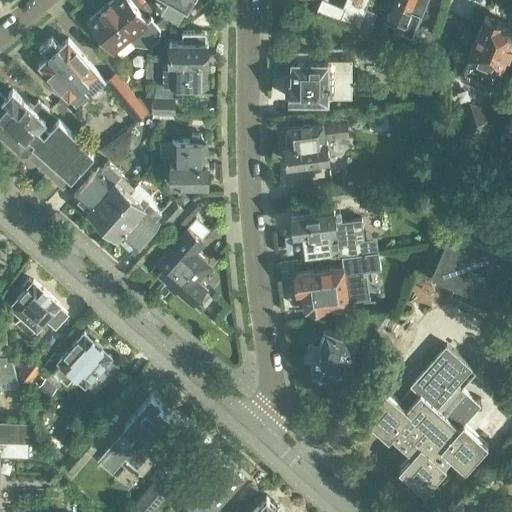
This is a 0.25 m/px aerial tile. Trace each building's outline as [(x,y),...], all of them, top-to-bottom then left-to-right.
[(149,19),(146,21),(128,0),(115,0),(90,21),(114,51),(127,41),(130,38),(135,45),(150,46),(158,40),(158,31),(154,25),(149,19)] [(167,0),(162,10),(179,19),(186,6),(186,7),(187,8),(188,6),(191,0),(167,0)] [(347,0),(346,3),(339,20),(359,29),(369,0),(347,0)] [(389,0),(387,6),(390,8),(388,11),(384,21),(400,28),(411,32),(414,22),(415,23),(424,0),(389,0)] [(158,31),(158,40),(173,29),(164,17),(154,25),(158,31)] [(461,79),(491,92),(500,68),(501,68),(507,56),(509,56),(511,48),(511,43),(511,44),(511,42),(511,27),(486,17),(470,55),(471,56),(461,79)] [(419,28),(411,48),(425,53),(433,34),(419,28)] [(164,70),(164,84),(157,84),(151,113),(174,114),(173,98),(174,98),(173,86),(207,85),(207,62),(209,62),(208,41),(207,41),(207,32),(183,33),(183,41),(170,42),(170,62),(172,62),(172,70),(164,70)] [(105,84),(97,76),(99,75),(83,56),(69,40),(61,47),(58,45),(53,39),(40,50),(48,59),(39,66),(69,100),(70,100),(76,107),(87,97),(89,99),(105,84)] [(290,99),(290,100),(330,100),(330,97),(340,97),(351,96),(351,76),(339,76),(329,76),(328,59),(311,59),(311,50),(293,50),(293,60),(292,60),(292,80),(291,80),(291,82),(288,85),(286,85),(286,95),(288,95),(290,99)] [(413,54),(409,66),(435,76),(440,64),(413,54)] [(146,114),(138,104),(119,79),(109,87),(137,121),(146,114)] [(0,94),(0,130),(23,151),(28,150),(28,156),(64,188),(95,154),(60,118),(45,134),(39,129),(46,121),(44,119),(50,112),(39,102),(33,109),(13,91),(5,99),(0,94)] [(458,133),(460,134),(456,144),(477,147),(479,142),(482,144),(495,114),(483,109),(470,103),(458,133)] [(511,151),(511,116),(499,146),(511,151)] [(302,162),(303,171),(320,169),(319,160),(329,159),(326,141),(348,138),(346,121),(323,123),(311,124),(311,123),(301,125),(287,127),(290,144),(287,145),(287,147),(284,150),(283,150),(285,161),(286,161),(288,163),(289,164),(302,162)] [(173,141),(165,141),(165,155),(173,155),(173,164),(170,164),(171,184),(209,184),(209,164),(207,164),(207,140),(205,140),(202,135),(192,134),(190,140),(173,140),(173,141)] [(135,188),(140,183),(139,183),(135,188),(121,175),(122,174),(108,162),(102,169),(100,167),(75,195),(78,199),(78,202),(83,206),(86,205),(90,208),(89,210),(93,213),(93,217),(97,221),(102,221),(104,223),(135,188)] [(135,188),(104,223),(107,226),(107,230),(112,234),(115,233),(119,237),(121,236),(124,238),(124,243),(128,246),(132,246),(135,248),(160,220),(169,229),(178,218),(185,210),(173,199),(162,212),(150,201),(154,197),(140,183),(135,188)] [(352,185),(331,187),(332,200),(354,198),(352,185)] [(177,200),(185,208),(192,202),(183,193),(177,200)] [(398,193),(366,196),(368,210),(400,206),(398,193)] [(451,230),(431,276),(511,311),(511,208),(491,199),(474,239),(451,230)] [(178,218),(186,225),(202,207),(194,200),(185,210),(178,218)] [(353,254),(353,253),(359,252),(356,230),(363,229),(362,219),(349,221),(336,222),(335,208),(293,213),(295,233),(296,233),(296,235),(287,236),(289,252),(298,252),(298,254),(338,249),(339,256),(353,254)] [(167,283),(177,291),(179,289),(194,302),(208,287),(198,279),(212,264),(197,251),(205,242),(189,227),(176,242),(174,241),(165,251),(167,252),(154,268),(169,281),(167,283)] [(296,272),(298,289),(293,290),(295,307),(305,306),(305,308),(360,300),(358,285),(365,284),(363,272),(381,270),(379,252),(353,255),(353,254),(339,256),(340,266),(328,268),(327,267),(321,268),(321,269),(296,272)] [(30,280),(23,287),(26,290),(12,306),(23,317),(17,323),(31,336),(37,329),(38,330),(46,321),(56,328),(69,314),(59,306),(61,305),(34,281),(33,282),(30,280)] [(368,316),(363,330),(375,335),(386,315),(368,316)] [(326,328),(318,349),(309,346),(303,361),(312,364),(311,367),(329,374),(329,372),(338,375),(346,356),(351,358),(358,340),(357,339),(360,330),(346,325),(342,334),(326,328)] [(116,372),(115,370),(120,364),(112,358),(113,356),(85,331),(59,361),(63,365),(56,372),(70,383),(76,376),(87,386),(88,384),(96,391),(102,385),(103,386),(116,372)] [(488,444),(465,423),(476,411),(483,410),(482,400),(474,400),(462,389),(476,372),(472,369),(446,346),(411,386),(413,388),(400,402),(387,391),(364,416),(389,438),(391,435),(412,454),(399,468),(424,491),(446,467),(444,464),(451,457),(465,469),(488,444)] [(0,387),(20,388),(18,383),(11,356),(0,356),(0,387)] [(31,360),(20,376),(31,385),(42,368),(31,360)] [(48,380),(41,388),(52,398),(59,390),(48,380)] [(140,469),(159,446),(167,453),(175,444),(188,428),(179,421),(180,420),(151,396),(126,427),(126,428),(112,446),(99,460),(113,472),(125,456),(140,469)] [(0,423),(0,442),(30,443),(40,443),(32,424),(0,423)] [(30,443),(0,442),(0,457),(29,458),(30,443)] [(68,469),(76,476),(98,451),(89,443),(68,469)] [(214,511),(245,477),(214,450),(179,491),(193,504),(186,511),(214,511)] [(155,511),(176,489),(162,477),(138,505),(146,511),(155,511)] [(283,511),(267,498),(254,511),(283,511)] [(511,511),(511,503),(502,511),(511,511)]
